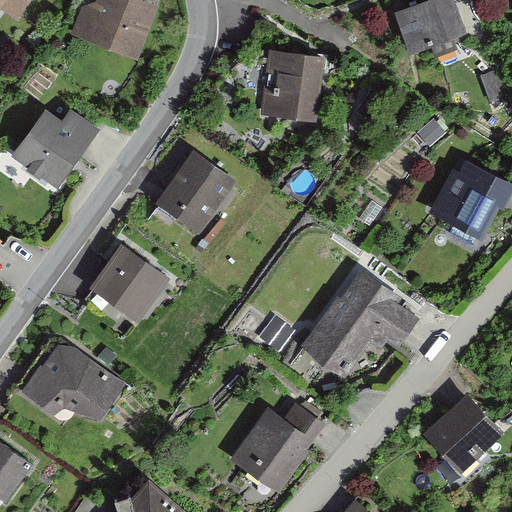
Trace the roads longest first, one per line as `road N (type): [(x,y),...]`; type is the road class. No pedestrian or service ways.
road 1 (residential): [(0,338),(176,93),(201,30),(198,0)]
road 2 (residential): [(301,511),(511,280)]
